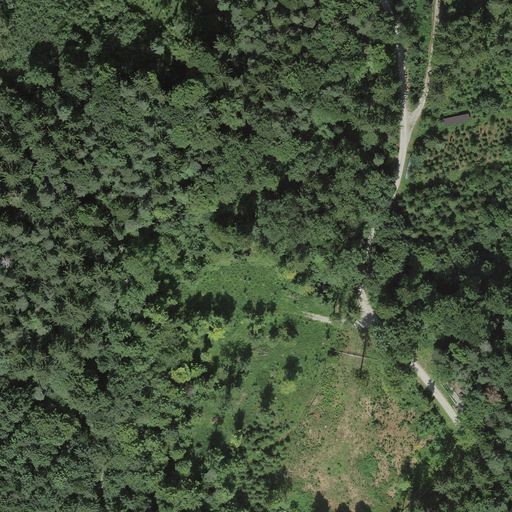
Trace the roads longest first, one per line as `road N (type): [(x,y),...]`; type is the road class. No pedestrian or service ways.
road 1 (track): [(110,511),(88,396),(103,325),(145,237),(138,123),(100,87),(0,70)]
road 2 (track): [(384,0),(394,17),(402,92),(399,165),(362,259),(361,289),(511,490)]
